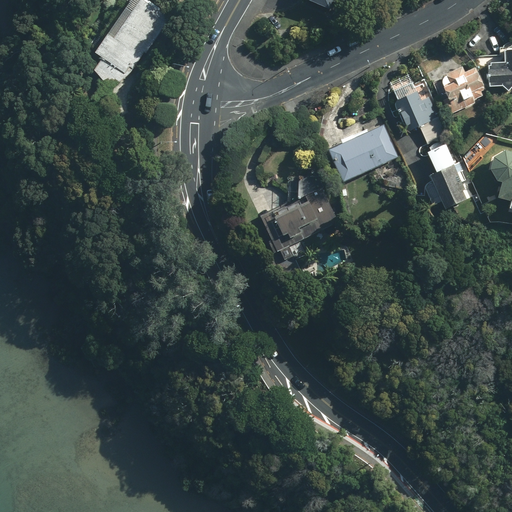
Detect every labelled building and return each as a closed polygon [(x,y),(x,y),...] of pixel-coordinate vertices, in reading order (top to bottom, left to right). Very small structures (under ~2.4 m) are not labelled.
[(170,16),(146,0),(140,0),(91,70),(118,89),(170,16)] [(311,0),(331,8),(333,2),(341,5),(343,0),(311,0)] [(511,48),(507,49),(507,62),(491,62),(490,85),(503,85),(509,90),(511,87),(511,48)] [(478,101),(475,94),(486,90),(476,67),(466,72),(463,67),(447,73),(451,82),(444,84),(450,97),(444,100),(449,113),(478,101)] [(438,115),(427,87),(395,100),(407,128),(438,115)] [(399,157),(384,124),(329,149),(344,182),(399,157)] [(511,150),(505,149),(495,156),(491,169),(498,180),(503,181),(499,196),(511,199),(511,150)] [(468,199),(454,163),(431,172),(445,208),(468,199)] [(338,220),(325,191),(272,216),(286,245),(338,220)]
